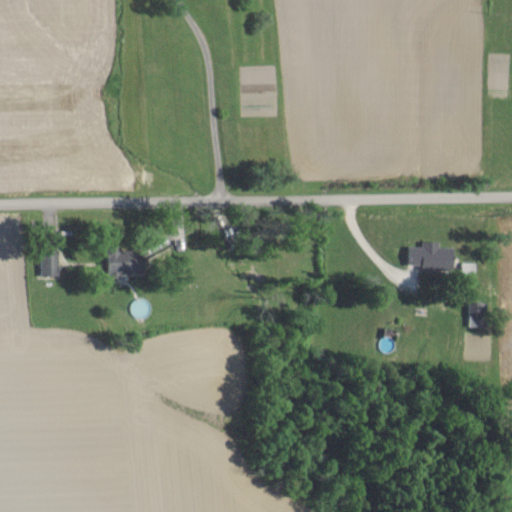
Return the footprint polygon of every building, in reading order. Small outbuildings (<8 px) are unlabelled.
[(413,272),(433,273),(433,244),(413,244),(413,249),(399,249),(399,267),(413,267),(413,272)] [(111,276),(133,276),(133,255),(113,255),(113,250),(98,250),(99,282),(111,282),(111,276)] [(51,278),(51,253),(33,254),(34,279),(51,278)] [(468,278),(468,266),(454,265),(454,278),(468,278)] [(479,329),(480,306),(462,305),(462,329),(479,329)]
